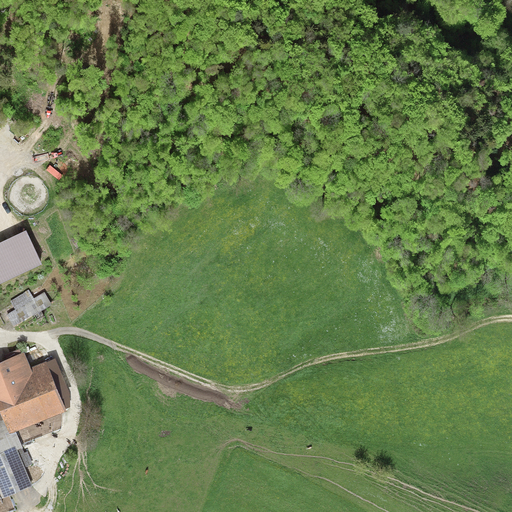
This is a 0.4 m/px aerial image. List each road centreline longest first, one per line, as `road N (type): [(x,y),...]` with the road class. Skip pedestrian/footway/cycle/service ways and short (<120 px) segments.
road 1 (track): [(0,336),(77,332),(237,389),(358,353)]
road 2 (track): [(24,151),(44,157),(99,104),(136,0)]
road 3 (track): [(511,318),(440,341),(358,353)]
